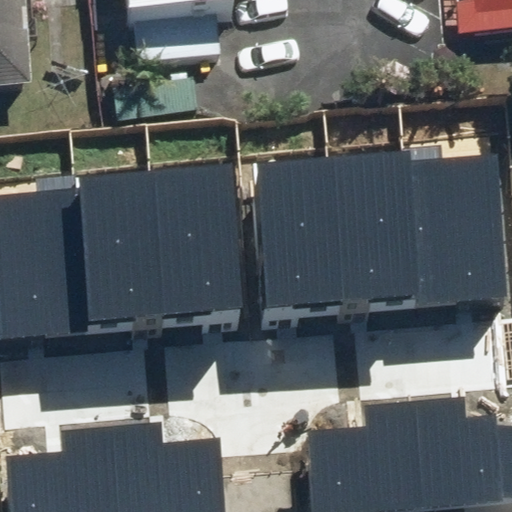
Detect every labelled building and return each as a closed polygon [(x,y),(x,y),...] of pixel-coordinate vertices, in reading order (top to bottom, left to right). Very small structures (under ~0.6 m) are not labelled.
[(31,0),(0,0),(0,98),(39,96),(31,0)] [(127,0),(130,30),(262,18),(260,0),(127,0)] [(511,0),(473,0),(476,28),(511,25),(511,0)] [(335,156),(343,302),(417,297),(409,161),(408,152),(335,156)] [(335,156),(257,161),(266,306),(343,302),(335,156)] [(497,156),(409,161),(417,297),(417,303),(505,298),(497,156)] [(240,166),(156,171),(164,317),(248,312),(240,166)] [(79,192),(86,322),(164,318),(164,317),(156,171),(78,175),(79,192)] [(79,192),(0,195),(0,337),(87,333),(86,322),(79,192)] [(244,430),(242,334),(181,335),(183,432),(244,430)] [(414,404),(420,511),(444,511),(511,508),(511,417),(466,420),(464,401),(414,404)] [(312,433),(315,511),(420,511),(414,404),(363,407),(364,430),(312,433)] [(162,421),(112,426),(120,511),(225,511),(218,437),(164,442),(162,421)] [(120,511),(112,426),(66,430),(68,452),(6,457),(11,511),(120,511)]
